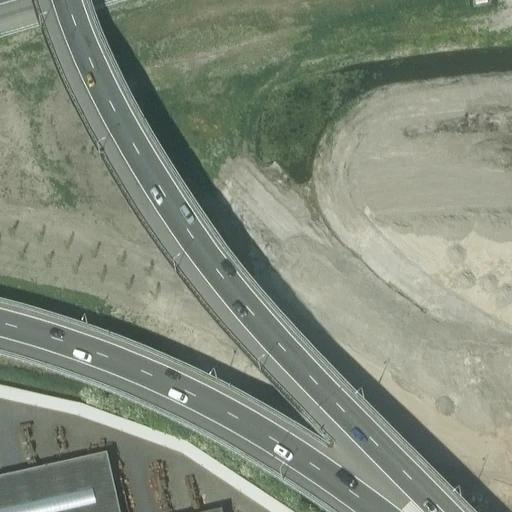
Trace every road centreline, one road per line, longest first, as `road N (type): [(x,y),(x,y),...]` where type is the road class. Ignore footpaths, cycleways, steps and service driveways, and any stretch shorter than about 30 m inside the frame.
road 1 (motorway): [(64,0),(115,124),(187,241),(427,511)]
road 2 (motorway): [(0,338),(100,369),(214,420),(357,511)]
